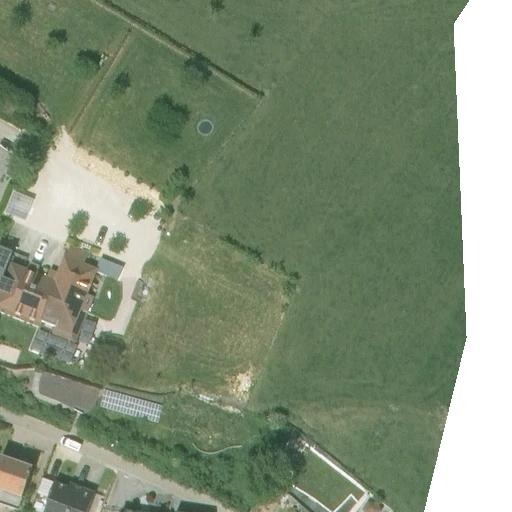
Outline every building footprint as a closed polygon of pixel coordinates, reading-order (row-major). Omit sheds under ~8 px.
[(0,251),(0,316),(40,331),(42,326),(54,330),(51,338),(75,346),(94,301),(88,298),(96,275),(118,283),(123,271),(100,262),(96,272),(84,267),(88,255),(70,248),(66,259),(64,259),(57,277),(49,274),(47,281),(38,277),(40,271),(30,267),(28,273),(10,266),(14,257),(0,251)] [(286,452),(279,468),(293,473),(299,457),(286,452)] [(0,458),(0,505),(17,511),(32,470),(0,458)] [(47,499),(53,483),(42,479),(35,495),(47,499)] [(53,483),(47,499),(42,511),(87,511),(94,494),(74,486),(72,491),(53,483)] [(368,502),(363,510),(363,511),(379,511),(381,511),(377,503),(368,502)]
